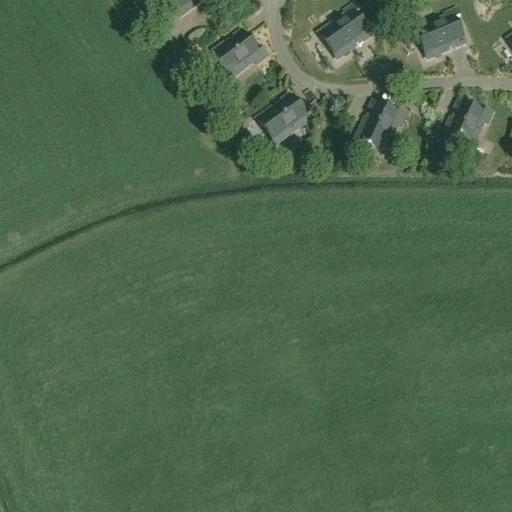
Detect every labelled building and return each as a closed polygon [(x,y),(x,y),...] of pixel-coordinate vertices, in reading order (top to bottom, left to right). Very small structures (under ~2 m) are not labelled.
[(166,0),(179,18),(198,4),(199,5),(205,0),(207,0),(209,2),(211,0),(166,0)] [(338,23),(319,36),(336,60),(355,46),(354,45),(360,41),(361,42),(369,37),(353,14),(358,10),(354,5),(344,12),(346,15),(337,21),(338,23)] [(437,24),(415,33),(426,60),(448,51),(447,50),(454,47),(455,48),(463,45),(453,19),(459,17),(457,10),(444,15),(446,19),(436,23),(437,24)] [(210,59),(227,82),(246,68),(247,69),(254,64),(256,67),(268,58),(263,51),(257,55),(242,35),(234,40),(235,41),(229,46),(228,45),(210,59)] [(257,123),(275,146),(293,132),(294,133),(302,128),(304,131),(315,122),(310,115),(305,120),(289,99),(282,104),(282,105),(276,110),(276,109),(257,123)] [(356,142),(383,154),(393,133),(394,134),(398,125),(402,127),(408,114),(400,111),(397,117),(373,106),(370,114),(371,115),(368,121),(366,121),(356,142)] [(442,142),(468,155),(478,133),(479,134),(483,125),(486,127),(492,114),(485,111),(482,117),(458,106),(454,114),(456,115),(453,122),(451,121),(442,142)]
